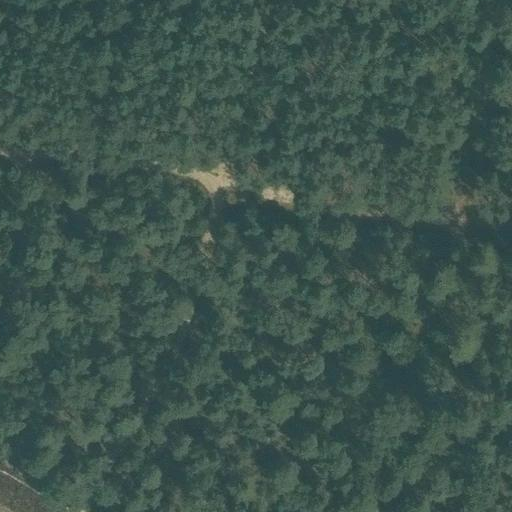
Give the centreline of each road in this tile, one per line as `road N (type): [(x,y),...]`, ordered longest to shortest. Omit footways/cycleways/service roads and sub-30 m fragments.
road 1 (track): [(90,511),(198,180),(0,145)]
road 2 (track): [(217,183),(511,232)]
road 3 (track): [(260,0),(217,183),(198,180)]
